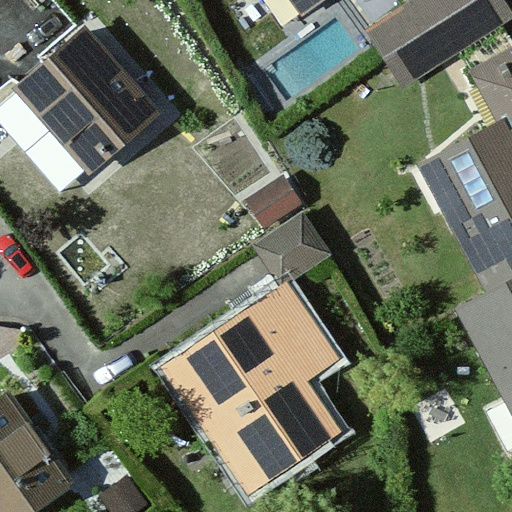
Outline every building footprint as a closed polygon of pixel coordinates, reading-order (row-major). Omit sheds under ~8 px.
[(290,0),(299,12),(316,0),(290,0)] [(511,14),(511,10),(505,0),(405,0),(365,27),(403,85),(511,14)] [(80,21),(9,82),(86,170),(156,109),(80,21)] [(485,287),(511,277),(511,42),(467,65),(493,116),(417,160),(485,287)] [(300,203),(282,176),(246,199),(264,227),(300,203)] [(253,244),(279,285),(284,281),(329,252),(302,212),(253,244)] [(511,277),(485,287),(455,305),(511,414),(511,277)] [(335,357),(284,281),(279,285),(160,364),(246,491),(339,429),(305,377),(335,357)] [(0,391),(0,511),(20,511),(70,479),(5,388),(0,391)] [(125,475),(97,494),(108,511),(129,511),(143,502),(125,475)]
